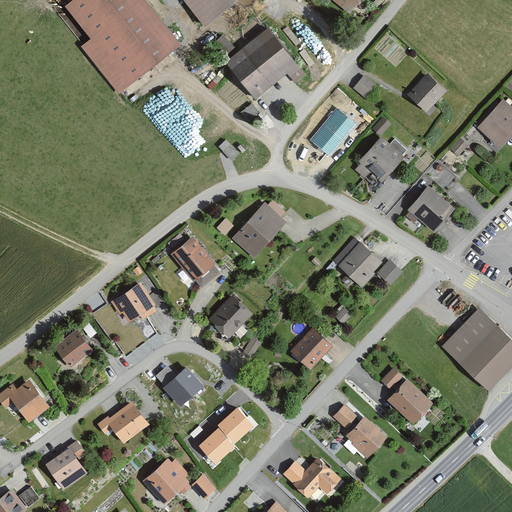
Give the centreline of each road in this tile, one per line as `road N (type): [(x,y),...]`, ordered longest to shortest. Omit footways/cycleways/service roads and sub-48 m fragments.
road 1 (residential): [(286,424),(233,373),(185,346),(140,366),(11,464)]
road 2 (tertiary): [(271,179),(217,193),(187,212),(0,360)]
road 3 (residential): [(286,424),(443,266)]
road 4 (residential): [(399,0),(287,136),(271,179)]
road 5 (tertiary): [(443,266),(349,203),(271,179)]
